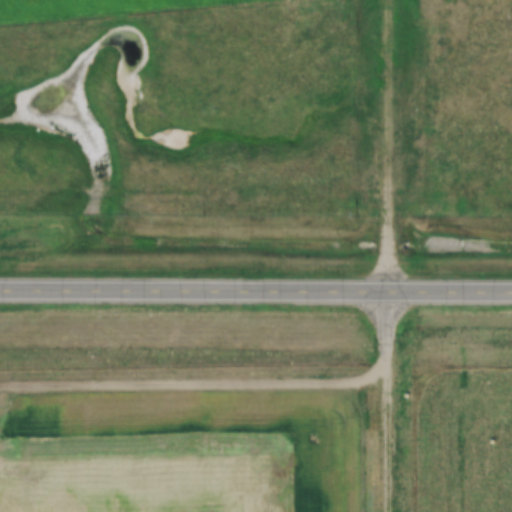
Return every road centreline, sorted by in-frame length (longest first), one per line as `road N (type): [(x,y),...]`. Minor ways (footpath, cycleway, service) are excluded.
road 1 (track): [(385,511),(389,0)]
road 2 (primary): [(0,291),(511,294)]
road 3 (track): [(388,380),(0,384)]
